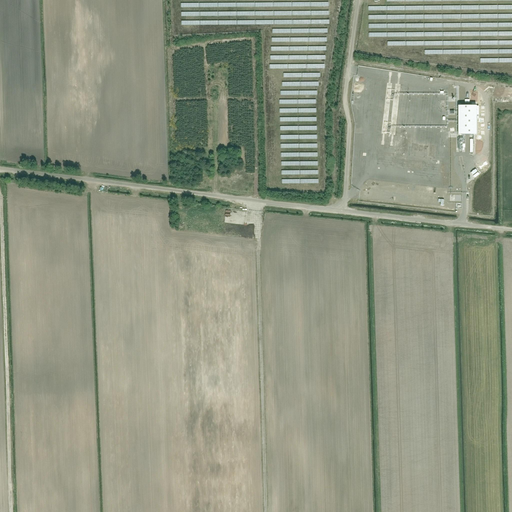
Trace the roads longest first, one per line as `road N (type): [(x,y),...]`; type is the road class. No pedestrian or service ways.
road 1 (track): [(0,198),(11,511)]
road 2 (track): [(265,511),(258,201)]
road 3 (residential): [(258,201),(0,169)]
road 4 (unclassified): [(258,201),(511,229)]
road 5 (track): [(340,211),(357,0)]
